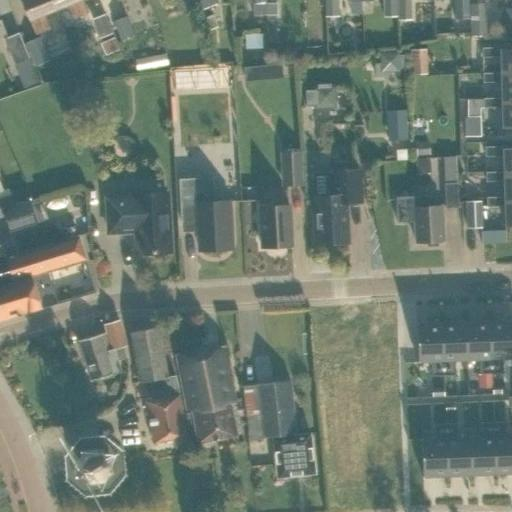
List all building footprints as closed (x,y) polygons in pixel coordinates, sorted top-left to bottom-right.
[(44,15),(56,10),(51,0),(23,0),(22,1),(30,20),(32,20),(37,33),(39,33),(49,29),(44,15)] [(51,0),(56,10),(70,4),(75,18),(87,13),(82,0),(51,0)] [(177,0),(183,13),(198,8),(195,0),(177,0)] [(218,3),(216,0),(197,0),(201,10),(218,3)] [(339,16),(338,0),(324,0),(325,17),(339,16)] [(397,17),(396,0),(382,0),(383,17),(397,17)] [(411,20),(411,0),(398,0),(398,20),(411,20)] [(470,19),(469,0),(453,0),(455,19),(470,19)] [(266,16),(277,15),(277,4),(266,4),(266,16)] [(487,35),(486,4),(470,4),(471,35),(487,35)] [(92,19),(100,38),(113,33),(105,14),(92,19)] [(133,35),(126,17),(113,22),(120,40),(133,35)] [(4,39),(15,64),(29,58),(18,33),(4,39)] [(219,50),(232,49),(231,34),(218,34),(219,50)] [(246,49),(262,48),(261,35),(245,36),(246,49)] [(49,60),(40,37),(26,42),(35,66),(49,60)] [(105,56),(119,50),(114,38),(100,44),(105,56)] [(500,57),(501,73),(501,76),(511,75),(511,50),(502,50),(502,48),(482,48),(483,57),(500,57)] [(426,51),(413,51),(413,75),(427,75),(426,51)] [(375,65),(376,77),(388,77),(388,71),(398,71),(398,69),(403,69),(403,56),(398,56),(398,54),(381,54),(381,65),(375,65)] [(236,76),(248,75),(247,66),(235,67),(236,76)] [(511,75),(501,76),(501,73),(483,73),(483,83),(501,82),(501,98),(502,101),(511,100),(511,75)] [(317,107),(333,106),(332,89),(316,90),(317,107)] [(511,127),(511,100),(502,101),(501,98),(468,99),(468,117),(481,117),(481,108),(502,108),(502,128),(511,127)] [(391,140),(407,139),(406,110),(390,111),(391,140)] [(503,156),(504,172),(504,175),(511,174),(511,149),(504,150),(504,147),(486,147),(486,157),(503,156)] [(302,151),(279,153),(281,186),(304,185),(302,151)] [(443,157),(445,181),(457,180),(455,156),(443,157)] [(315,245),(348,243),(346,203),(361,202),(359,170),(327,172),(327,173),(313,173),(314,197),(313,197),(315,245)] [(504,181),(504,197),(504,200),(511,199),(511,174),(504,175),(504,172),(486,172),(486,182),(504,181)] [(231,231),(229,201),(213,202),(212,179),(180,180),(182,226),(198,225),(200,251),(230,249),(229,231),(231,231)] [(459,207),(457,183),(444,184),(446,208),(459,207)] [(136,231),(137,254),(170,252),(167,192),(134,194),(134,196),(107,198),(109,233),(136,231)] [(511,199),(504,200),(504,197),(487,198),(487,207),(505,206),(505,227),(511,226),(511,199)] [(466,202),(467,228),(483,228),(482,201),(466,202)] [(14,208),(3,212),(7,225),(18,221),(20,229),(36,224),(35,223),(29,204),(14,208)] [(259,207),(261,247),(292,246),(289,205),(259,207)] [(414,208),(416,243),(444,241),(442,206),(414,208)] [(0,286),(0,320),(59,303),(58,302),(49,272),(63,267),(85,261),(86,260),(78,236),(56,243),(9,257),(12,267),(16,281),(0,286)] [(0,241),(0,286),(16,281),(12,267),(9,257),(5,259),(0,241)] [(78,340),(91,381),(121,373),(117,360),(126,358),(123,347),(127,346),(120,320),(104,325),(106,332),(78,340)] [(511,327),(511,320),(487,322),(490,374),(501,373),(501,359),(511,358),(511,327)] [(487,322),(463,323),(465,361),(477,360),(478,375),(490,374),(487,322)] [(463,323),(439,324),(442,377),(453,376),(453,362),(465,361),(463,323)] [(439,324),(414,326),(416,364),(429,363),(430,377),(442,377),(439,324)] [(158,327),(129,332),(140,383),(150,381),(169,377),(158,327)] [(331,348),(372,347),(372,328),(331,330),(331,348)] [(176,355),(187,413),(192,412),(196,436),(198,443),(237,436),(231,405),(236,404),(224,346),(176,355)] [(192,412),(187,413),(183,414),(176,376),(169,377),(150,381),(154,400),(146,401),(154,443),(187,437),(196,436),(192,412)] [(341,381),(345,479),(382,477),(378,379),(341,381)] [(315,473),(310,433),(297,434),(291,381),(257,384),(263,438),(273,437),(277,478),(315,473)] [(504,421),(492,422),(495,474),(511,473),(511,435),(505,436),(504,421)] [(481,437),(469,438),(471,476),(488,475),(495,474),(492,422),(481,423),(481,437)] [(456,424),(444,425),(447,477),(471,476),(469,438),(457,438),(456,424)] [(434,440),(420,440),(422,478),(447,477),(444,425),(433,425),(434,440)] [(111,455),(100,446),(85,447),(75,458),(76,474),(88,483),(103,482),(113,471),(111,455)]
